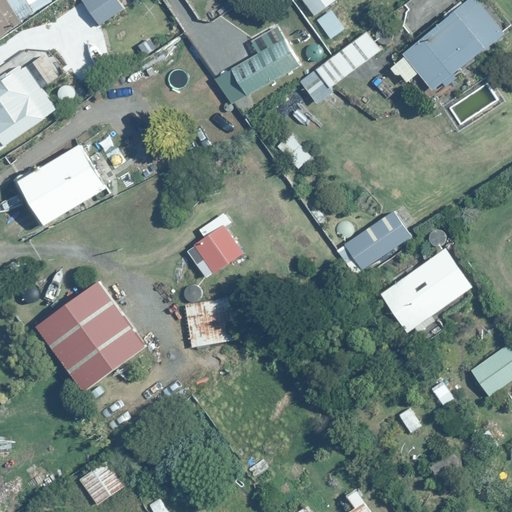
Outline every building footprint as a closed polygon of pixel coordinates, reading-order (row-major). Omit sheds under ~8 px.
[(0,0),(0,36),(22,20),(20,17),(48,0),(0,0)] [(119,0),(83,0),(102,24),(124,7),(119,0)] [(331,0),(304,0),(314,13),(331,0)] [(506,29),(481,0),(464,0),(391,62),(407,81),(418,72),(432,89),(443,81),(447,85),(458,76),(454,72),(506,29)] [(368,26),(299,80),(317,102),(325,95),(340,110),(348,102),(331,86),(384,46),(368,26)] [(284,35),(232,66),(248,94),(301,63),(284,35)] [(0,148),(60,107),(44,84),(64,70),(52,53),(46,57),(37,44),(6,66),(8,70),(0,75),(0,148)] [(313,152),(288,130),(274,145),(299,167),(313,152)] [(47,157),(38,163),(13,179),(43,226),(108,184),(80,140),(49,159),(47,157)] [(351,167),(338,148),(325,157),(338,176),(351,167)] [(391,207),(335,247),(354,275),(411,234),(391,207)] [(224,208),(199,227),(204,234),(186,247),(206,275),(243,248),(226,226),(234,220),(224,208)] [(445,244),(379,292),(407,332),(416,326),(419,331),(437,318),(433,313),(474,285),(445,244)] [(102,279),(41,325),(88,387),(149,341),(102,279)] [(207,297),(189,301),(183,302),(188,347),(235,341),(230,294),(207,297)] [(511,341),(510,339),(471,367),(490,394),(511,378),(511,341)] [(454,395),(441,378),(430,386),(443,404),(454,395)] [(424,422),(410,403),(398,413),(412,431),(424,422)] [(107,457),(79,477),(98,504),(126,484),(107,457)] [(373,511),(356,484),(344,492),(352,505),(347,508),(349,511),(373,511)] [(312,511),(305,500),(286,511),(312,511)]
